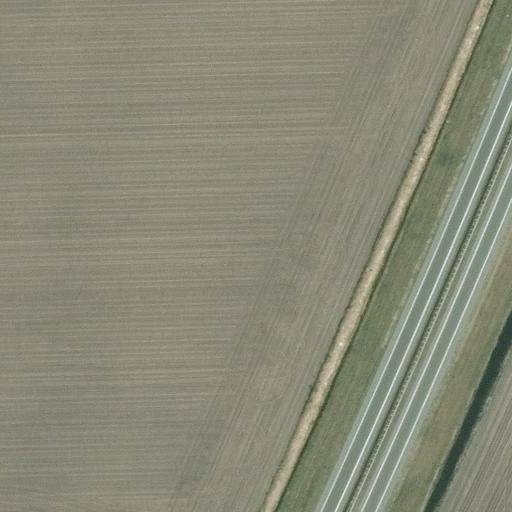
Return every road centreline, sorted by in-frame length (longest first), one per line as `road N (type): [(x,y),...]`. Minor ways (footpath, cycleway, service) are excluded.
road 1 (trunk): [(511,91),(329,511)]
road 2 (trunk): [(364,511),(511,180)]
